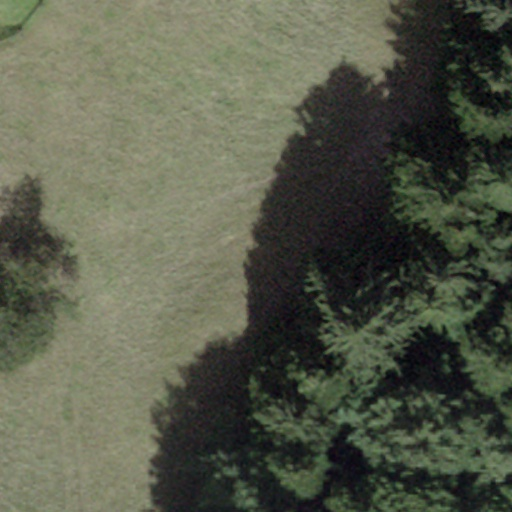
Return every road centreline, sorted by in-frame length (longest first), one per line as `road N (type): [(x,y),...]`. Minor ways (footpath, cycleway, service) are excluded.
road 1 (track): [(67,511),(34,55)]
road 2 (track): [(315,511),(352,392),(511,206)]
